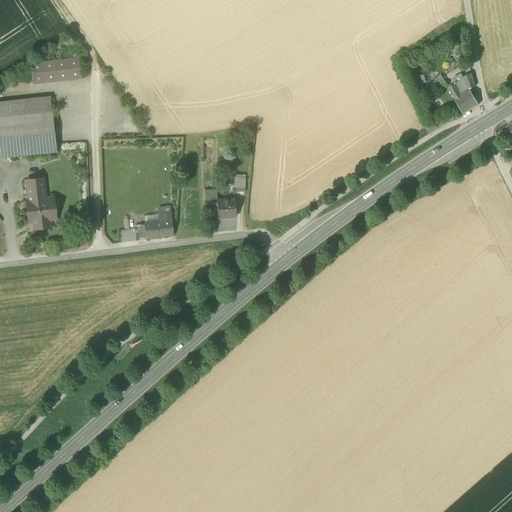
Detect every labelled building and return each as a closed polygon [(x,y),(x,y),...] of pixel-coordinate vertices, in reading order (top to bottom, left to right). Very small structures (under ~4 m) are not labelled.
[(452,49),(458,52),(461,45),(455,42),(452,49)] [(30,64),(33,84),(80,78),(78,59),(30,64)] [(454,98),(463,114),(479,105),(470,90),(475,87),(471,73),(463,77),(461,75),(453,79),(456,84),(448,88),(454,98)] [(432,84),(436,91),(446,85),(442,77),(432,84)] [(50,97),(10,101),(12,117),(52,112),(50,97)] [(0,117),(12,117),(10,101),(0,102),(0,117)] [(52,112),(12,117),(0,117),(0,158),(56,152),(52,112)] [(34,222),(35,229),(36,229),(35,225),(48,224),(48,220),(55,219),(55,218),(52,218),(49,200),(53,199),(53,198),(44,199),(41,179),(27,181),(29,201),(26,201),(28,222),(34,222)] [(233,192),(244,192),(245,180),(234,179),(233,192)] [(234,200),(217,201),(216,191),(204,191),(205,208),(216,207),(217,218),(235,217),(234,200)] [(158,208),(158,215),(169,214),(168,206),(158,208)] [(145,225),(146,238),(171,235),(170,221),(169,214),(158,215),(159,222),(145,224),(145,225)] [(144,217),(145,224),(159,222),(158,215),(144,217)]
